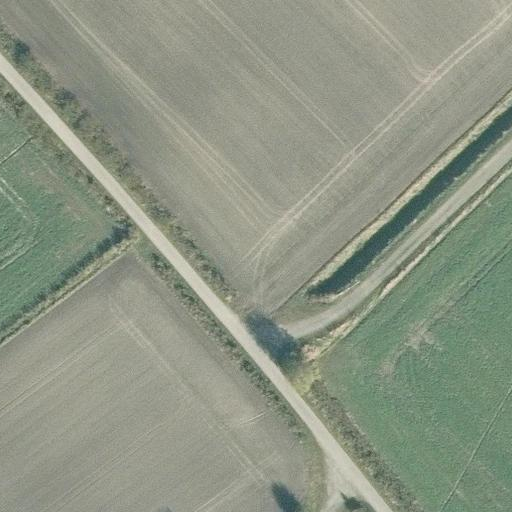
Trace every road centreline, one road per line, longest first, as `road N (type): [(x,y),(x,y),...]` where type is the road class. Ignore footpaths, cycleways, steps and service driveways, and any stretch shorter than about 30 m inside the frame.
road 1 (unclassified): [(372,511),(0,66)]
road 2 (track): [(236,342),(313,331),(511,154)]
